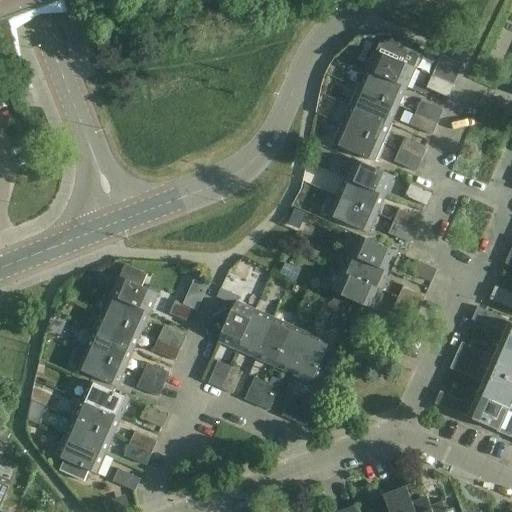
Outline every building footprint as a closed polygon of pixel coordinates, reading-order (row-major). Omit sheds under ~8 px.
[(382,40),(369,70),(406,87),(415,68),(399,61),(404,50),(382,40)] [(433,76),(427,88),(449,98),(455,86),(464,65),(455,61),(446,82),(433,76)] [(369,70),(361,89),(398,105),(406,87),(369,70)] [(361,89),(353,107),(390,124),(398,105),(361,89)] [(422,101),(416,113),(438,123),(444,111),(422,101)] [(353,107),(344,125),(382,142),(390,124),(353,107)] [(416,113),(411,125),(432,135),(438,123),(416,113)] [(373,161),(382,142),(344,125),(336,144),(373,161)] [(405,137),(399,150),(422,160),(427,147),(405,137)] [(399,150),(394,162),(416,172),(422,160),(399,150)] [(355,159),(347,178),(388,196),(396,178),(355,159)] [(347,178),(339,196),(380,214),(388,196),(347,178)] [(411,184),(405,196),(427,206),(433,194),(411,184)] [(371,234),(380,214),(339,196),(330,216),(371,234)] [(400,209),(394,221),(416,231),(422,219),(400,209)] [(394,221),(389,234),(411,244),(416,231),(394,221)] [(360,236),(351,256),(389,273),(398,253),(360,236)] [(343,274),(381,291),(389,273),(351,256),(343,274)] [(416,260),(410,273),(432,283),(438,270),(416,260)] [(126,264),(112,295),(150,312),(158,293),(143,286),(148,274),(126,264)] [(335,293),(372,310),(381,291),(343,274),(335,293)] [(405,286),(399,298),(421,308),(426,296),(405,286)] [(511,293),(495,286),(489,300),(511,309),(511,293)] [(221,288),(217,298),(227,302),(231,293),(221,288)] [(112,295),(104,313),(142,330),(150,312),(112,295)] [(345,307),(338,297),(327,305),(334,315),(345,307)] [(399,298),(394,310),(416,320),(421,308),(399,298)] [(176,301),(170,314),(192,324),(198,310),(176,301)] [(237,303),(220,340),(239,349),(255,311),(237,303)] [(511,322),(478,307),(472,320),(506,335),(501,347),(511,352),(511,322)] [(255,311),(239,349),(257,357),(274,319),(255,311)] [(104,313),(96,331),(133,348),(142,330),(104,313)] [(274,319),(257,357),(275,365),(292,327),(274,319)] [(412,327),(412,326),(403,322),(402,323),(399,330),(408,333),(412,327)] [(165,327),(159,339),(181,349),(186,337),(165,327)] [(292,327),(275,365),(293,373),(310,336),(292,327)] [(96,331),(88,350),(125,367),(133,348),(96,331)] [(310,336),(293,373),(313,382),(330,345),(310,336)] [(159,339),(154,351),(175,361),(181,349),(159,339)] [(511,380),(511,352),(501,347),(496,358),(462,343),(457,356),(511,380)] [(117,386),(125,367),(88,350),(79,369),(117,386)] [(510,408),(511,404),(511,380),(457,356),(451,369),(484,384),(479,394),(510,408)] [(221,388),(231,367),(219,361),(209,383),(221,388)] [(148,364),(143,376),(165,385),(170,373),(148,364)] [(244,372),(231,367),(221,388),(234,394),(244,372)] [(143,376),(138,388),(160,397),(165,385),(143,376)] [(268,383),(255,378),(246,399),(258,405),(268,383)] [(92,382),(83,401),(121,418),(129,398),(92,382)] [(280,389),(268,383),(258,405),(270,410),(280,389)] [(511,434),(511,408),(510,408),(479,394),(474,406),(441,391),(435,405),(469,420),(470,418),(511,436),(511,434)] [(305,400),(292,394),(282,416),(295,421),(305,400)] [(76,420),(113,436),(121,418),(83,401),(83,403),(72,399),(66,413),(76,418),(76,420)] [(45,408),(31,402),(27,419),(39,424),(45,408)] [(147,406),(142,419),(163,428),(169,415),(147,406)] [(76,420),(68,438),(105,454),(113,436),(76,420)] [(136,431),(130,444),(152,453),(158,441),(136,431)] [(0,441),(5,444),(9,436),(0,432),(0,441)] [(97,474),(105,454),(68,438),(59,458),(64,460),(59,470),(84,481),(89,471),(97,474)] [(130,444),(125,456),(147,466),(152,453),(130,444)] [(119,469),(114,481),(136,491),(141,478),(119,469)] [(0,502),(10,481),(0,476),(0,502)] [(407,485),(395,490),(403,511),(432,511),(431,508),(427,496),(413,501),(407,485)] [(389,511),(385,511),(403,511),(395,490),(383,494),(389,511)] [(107,511),(111,511),(119,510),(115,499),(105,503),(107,511)] [(448,511),(445,502),(431,508),(432,511),(448,511)]
